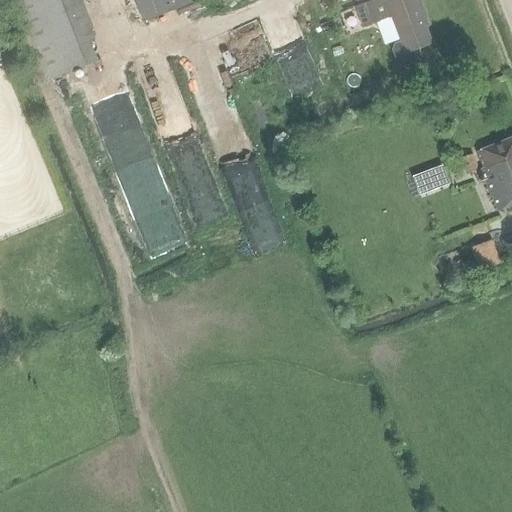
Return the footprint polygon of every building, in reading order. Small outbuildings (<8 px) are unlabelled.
[(0,0),(35,85),(101,59),(92,38),(98,35),(84,0),(0,0)] [(135,0),(143,20),(193,0),(135,0)] [(391,17),(400,42),(394,44),(391,49),(397,64),(402,67),(417,61),(419,56),(416,49),(430,44),(421,20),(425,18),(418,0),(386,0),(383,1),(382,0),(373,0),(355,7),(362,28),(391,17)] [(246,129),(217,136),(231,188),(260,180),(246,129)] [(511,136),(477,151),(483,167),(479,169),(474,154),(460,159),(465,175),(473,172),(477,182),(487,179),(492,193),(491,193),(496,208),(511,202),(511,136)] [(484,268),(507,262),(502,239),(478,245),(484,268)]
